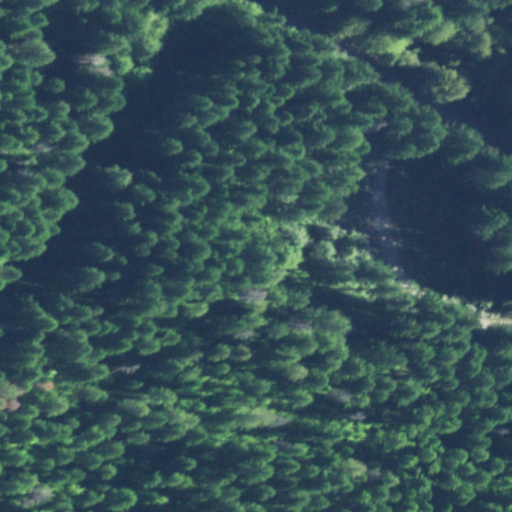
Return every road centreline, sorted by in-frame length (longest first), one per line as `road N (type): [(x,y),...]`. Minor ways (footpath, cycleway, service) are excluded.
road 1 (residential): [(416,104),(378,161),(379,225),(411,288),(511,322)]
road 2 (tertiary): [(511,156),(248,0)]
